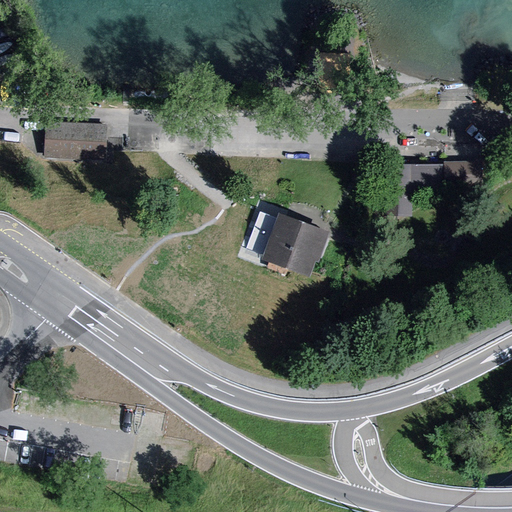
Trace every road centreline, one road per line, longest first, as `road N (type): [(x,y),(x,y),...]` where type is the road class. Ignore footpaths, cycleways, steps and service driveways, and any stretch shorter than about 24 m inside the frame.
road 1 (primary): [(73,310),(161,391),(244,448),(337,489),(417,502)]
road 2 (primary): [(355,410),(287,411),(242,400),(73,310)]
road 3 (primary): [(511,346),(436,386),(355,410)]
road 4 (primary): [(355,410),(364,469),(384,490),(417,502)]
